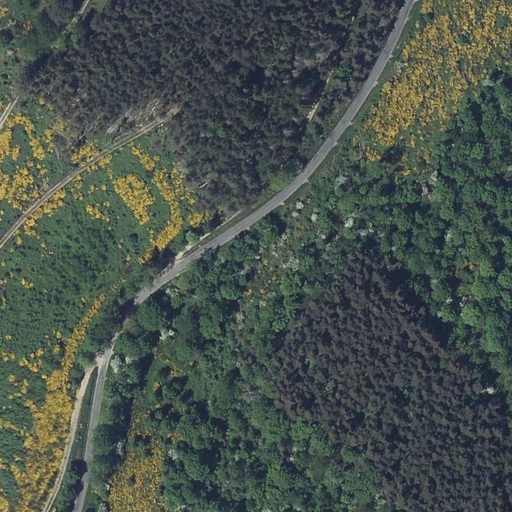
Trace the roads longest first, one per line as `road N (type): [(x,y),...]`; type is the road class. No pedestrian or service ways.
road 1 (secondary): [(409,0),(371,81),(310,169),(285,196),(127,311),(104,366),(76,511)]
road 2 (track): [(174,271),(181,252),(275,174),(302,132),(357,0)]
road 3 (track): [(106,360),(94,363),(74,396),(20,511)]
road 4 (track): [(0,129),(86,0)]
